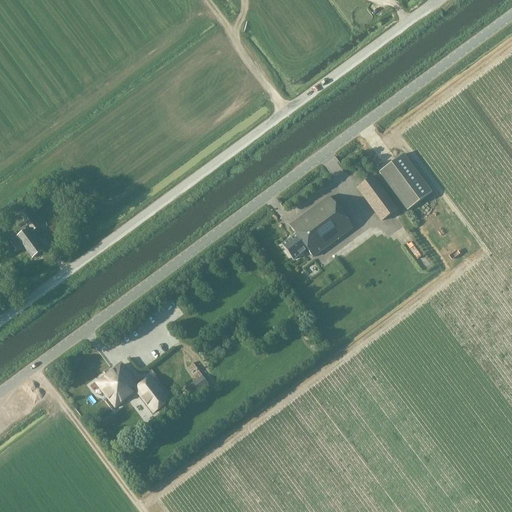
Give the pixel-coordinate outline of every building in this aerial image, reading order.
[(403,154),(377,173),(406,212),(431,193),(403,154)] [(372,177),(356,189),(381,222),(396,210),(372,177)] [(295,235),(281,245),(293,261),(306,251),(313,259),(352,229),(328,196),(289,226),(295,235)] [(17,251),(22,247),(31,259),(43,251),(30,233),(38,227),(25,208),(18,213),(28,228),(9,242),(17,251)] [(0,233),(0,227),(3,226),(5,230),(13,225),(8,218),(0,222),(0,243),(4,240),(0,233)] [(95,383),(112,405),(115,410),(136,394),(152,415),(169,401),(151,377),(138,387),(121,365),(114,370),(113,369),(95,383)] [(202,376),(177,394),(183,403),(207,384),(202,376)]
